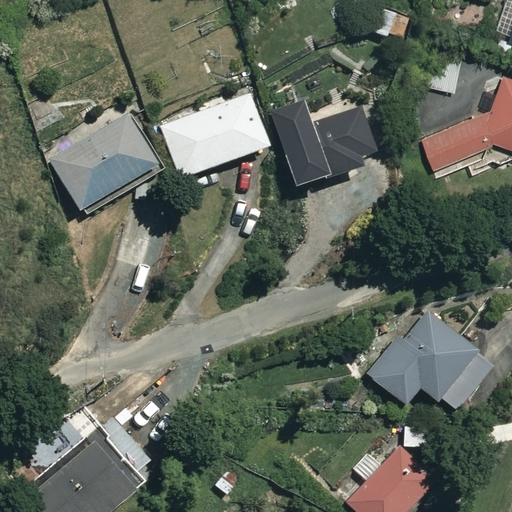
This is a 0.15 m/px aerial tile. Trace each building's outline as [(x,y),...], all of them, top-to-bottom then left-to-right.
[(511,0),(509,0),(500,30),(511,33),(511,0)] [(466,59),(436,54),(431,89),(461,93),(466,59)] [(511,81),(505,79),(500,92),(489,88),(480,113),(425,135),(443,178),(468,168),(473,178),(511,162),(511,81)] [(277,154),(258,98),(199,118),(198,113),(164,125),(184,186),(277,154)] [(319,128),(311,107),(279,120),(306,193),(387,162),(367,110),(319,128)] [(167,173),(135,118),(56,163),(88,218),(167,173)] [(511,378),(430,315),(407,345),(400,339),(370,377),(415,412),(429,393),(460,417),(477,395),(490,406),(511,378)] [(132,511),(160,489),(106,425),(22,495),(36,511),(132,511)] [(444,431),(407,428),(406,449),(442,451),(444,431)] [(406,449),(404,447),(385,469),(370,455),(355,470),(370,484),(351,505),(357,511),(417,511),(443,484),(406,449)]
